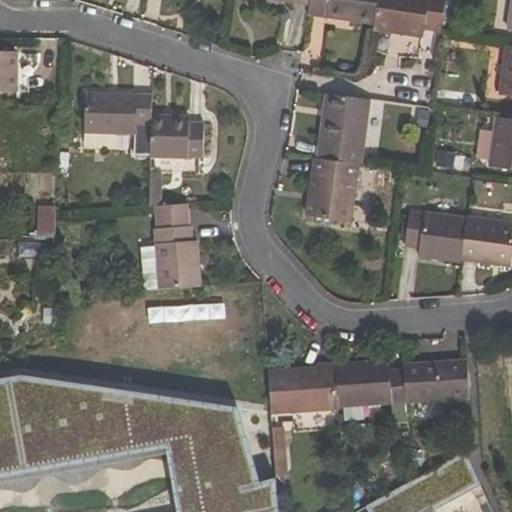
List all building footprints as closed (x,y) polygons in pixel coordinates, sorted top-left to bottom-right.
[(377,0),(310,0),(310,6),(308,15),(374,25),(377,0)] [(422,38),(424,30),(441,32),(445,0),(377,0),(374,25),(373,30),(422,38)] [(511,46),(506,46),(499,95),(511,96),(511,46)] [(0,89),(19,89),(18,55),(0,54),(0,89)] [(153,115),(153,94),(89,92),(85,134),(136,139),(138,124),(152,125),(153,115)] [(371,101),(326,95),(316,158),(360,164),(361,164),(371,101)] [(192,122),(192,117),(153,115),(152,125),(151,158),(189,159),(192,158),(204,158),(205,123),(192,122)] [(489,167),(511,170),(511,119),(496,118),(489,167)] [(314,158),(305,216),(352,223),(360,164),(316,158),(314,158)] [(150,230),(151,245),(140,246),(135,250),(138,292),(201,287),(198,242),(192,242),(190,204),(153,207),(154,230),(150,230)] [(57,207),(39,207),(38,240),(56,240),(57,215),(57,207)] [(410,211),(406,247),(419,249),(418,257),(461,263),(462,261),(467,219),(410,211)] [(462,261),(511,267),(511,264),(511,223),(467,218),(467,219),(462,261)] [(390,361),(355,363),(355,369),(390,367),(390,361)] [(405,373),(407,403),(470,400),(468,362),(404,365),(405,373)] [(336,365),(336,363),(317,365),(317,368),(268,371),(271,413),(339,409),(339,408),(336,365)] [(391,374),(390,367),(355,369),(355,363),(336,365),(339,408),(407,403),(405,373),(391,374)] [(0,511),(0,476),(167,447),(214,439),(206,403),(22,376),(0,379),(0,511)] [(279,511),(276,480),(260,483),(239,408),(206,403),(214,439),(167,447),(178,511),(279,511)] [(426,511),(480,485),(466,453),(366,507),(367,511),(426,511)]
